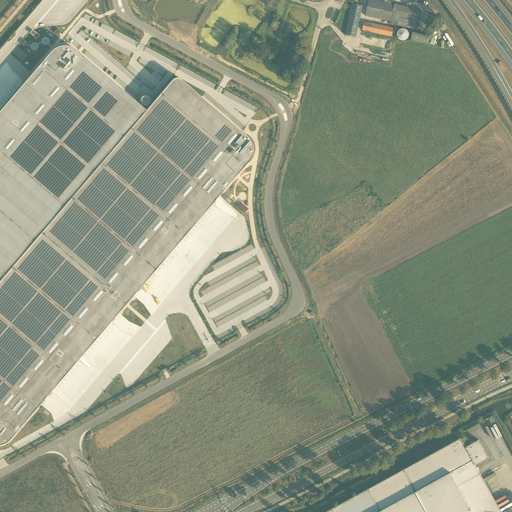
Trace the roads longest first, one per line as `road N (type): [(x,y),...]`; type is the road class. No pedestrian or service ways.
road 1 (unclassified): [(71,435),(297,307),(299,291),(268,212),(284,131)]
road 2 (primary): [(511,352),(209,511)]
road 3 (primary): [(245,511),(511,375)]
road 4 (unclassified): [(127,15),(272,97)]
road 5 (track): [(359,416),(300,299)]
